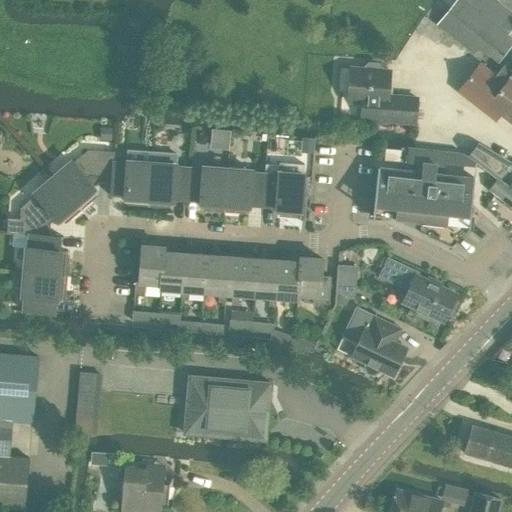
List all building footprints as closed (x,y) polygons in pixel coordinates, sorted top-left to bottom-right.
[(511,30),(511,13),(494,0),(456,0),(436,25),(474,55),(479,48),(498,64),(511,45),(511,37),(509,35),(511,30)] [(511,0),(498,0),(511,11),(511,0)] [(511,64),(507,60),(496,74),(480,61),(456,91),(495,123),(501,116),(511,124),(511,64)] [(381,71),(381,68),(378,64),(369,63),(365,66),(364,69),(350,68),(347,102),(362,103),(360,119),(415,123),(417,99),(388,96),(390,71),(381,71)] [(101,127),(100,140),(112,141),(112,128),(101,127)] [(301,139),(301,145),(313,146),(314,140),(314,138),(302,136),(302,137),(301,139)] [(498,179),(511,163),(477,143),(468,155),(497,179),(497,178),(498,179)] [(373,215),(373,217),(465,227),(471,175),(434,172),(435,166),(444,167),(445,163),(458,164),(459,154),(409,149),(407,163),(421,164),(421,169),(377,165),(373,215)] [(399,161),(400,150),(385,149),(384,160),(399,161)] [(114,163),(115,152),(88,150),(73,163),(71,161),(52,177),(80,210),(91,200),(90,198),(98,192),(93,186),(98,181),(111,182),(112,182),(113,162),(114,163)] [(148,206),(152,152),(127,150),(126,163),(114,163),(113,162),(112,182),(111,182),(110,193),(124,194),(124,201),(134,202),(134,204),(148,206)] [(187,199),(189,168),(176,167),(177,154),(152,152),(148,206),(162,207),(162,204),(173,205),(173,198),(187,199)] [(303,174),(304,165),(279,163),(279,165),(265,165),(265,174),(262,204),(276,205),(275,213),(286,214),(285,216),(300,217),(302,197),(306,195),(303,182),(304,174),(303,174)] [(224,211),(227,169),(203,167),(202,169),(189,168),(187,199),(200,200),(199,207),(210,208),(210,210),(224,211)] [(262,204),(265,174),(251,173),(252,171),(227,169),(224,211),(238,212),(238,210),(249,211),(249,203),(262,204)] [(70,219),(80,210),(52,177),(34,193),(36,195),(20,208),(20,220),(8,219),(6,234),(29,235),(49,236),(50,223),(55,218),(60,224),(68,217),(70,219)] [(511,190),(498,179),(497,178),(497,179),(489,189),(505,202),(503,205),(508,209),(510,207),(511,207),(511,190)] [(29,235),(28,248),(26,248),(24,272),(66,276),(68,262),(65,261),(66,251),(59,250),(60,236),(49,236),(29,235)] [(163,254),(164,250),(154,249),(155,246),(141,245),(138,282),(135,282),(134,291),(145,292),(145,284),(160,285),(163,254)] [(182,291),(184,253),(172,252),(172,255),(163,254),(160,285),(159,290),(181,291),(182,291)] [(203,293),(206,258),(197,257),(197,254),(184,253),(182,291),(181,291),(180,300),(188,300),(188,292),(203,293)] [(225,303),(228,257),(215,256),(215,258),(206,258),(203,293),(218,294),(218,302),(225,303)] [(254,297),(256,261),(247,261),(248,258),(234,257),(231,303),(238,304),(239,295),(254,297)] [(321,276),(322,259),(309,258),(308,260),(299,260),(299,265),(297,295),(298,295),(313,296),(312,303),(329,305),(331,276),(321,276)] [(427,280),(417,275),(418,272),(388,258),(379,276),(408,290),(402,302),(443,322),(447,314),(450,315),(455,304),(453,303),(457,294),(441,286),(442,284),(428,277),(427,280)] [(275,298),(278,260),(265,259),(265,262),(256,261),(254,297),(269,298),(268,306),(275,307),(276,298),(275,298)] [(297,300),(298,295),(297,295),(299,265),(291,264),(291,261),(278,260),(275,298),(276,298),(297,300)] [(338,265),(336,291),(349,297),(354,299),(356,266),(338,265)] [(65,290),(66,276),(24,272),(22,297),(24,297),(23,311),(54,314),(55,300),(62,300),(63,290),(65,290)] [(336,291),(336,302),(342,305),(346,304),(349,297),(336,291)] [(392,376),(401,356),(406,348),(394,342),(401,329),(356,307),(343,336),(358,343),(351,356),(365,363),(364,365),(364,369),(367,372),(370,374),(374,373),(378,371),(379,369),(392,376)] [(158,323),(158,313),(132,311),(132,321),(158,323)] [(174,324),(175,315),(158,313),(158,323),(174,324)] [(251,331),(252,324),(252,322),(229,320),(229,329),(251,331)] [(200,333),(201,323),(179,321),(178,331),(200,333)] [(268,333),(268,323),(252,322),(252,324),(251,331),(268,333)] [(223,335),(223,325),(201,323),(200,333),(223,335)] [(292,346),(295,337),(278,331),(275,341),(292,346)] [(313,353),(316,343),(295,337),(292,346),(313,353)] [(32,423),(38,357),(0,353),(0,507),(24,510),(29,458),(9,457),(12,421),(32,423)] [(96,431),(101,374),(80,372),(75,432),(82,432),(96,434),(96,431)] [(189,376),(184,433),(265,440),(266,423),(279,417),(272,402),(268,402),(270,383),(189,376)] [(511,437),(472,425),(463,453),(511,467),(511,437)] [(91,452),(91,457),(90,463),(92,463),(108,465),(108,458),(108,455),(108,453),(91,452)] [(161,511),(165,466),(146,464),(146,468),(125,466),(121,511),(161,511)] [(443,484),(439,499),(443,500),(463,505),(467,490),(467,489),(443,483),(443,484)] [(396,488),(389,511),(439,511),(443,500),(439,499),(396,488)] [(474,494),(469,511),(497,511),(500,500),(474,494)]
